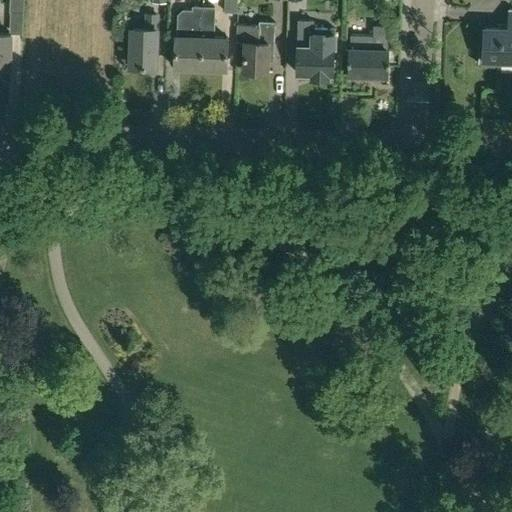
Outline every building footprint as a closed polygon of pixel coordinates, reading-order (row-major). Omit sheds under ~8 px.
[(10,0),(10,11),(24,12),(24,0),(10,0)] [(226,0),(226,12),(238,12),(238,0),(226,0)] [(289,0),(289,8),(303,9),(303,0),(289,0)] [(175,67),(201,68),(203,6),(193,6),(193,10),(183,10),(179,14),(178,35),(176,35),(175,67)] [(203,6),(201,68),(227,69),(228,37),(214,36),(215,7),(203,6)] [(495,66),(495,61),(511,61),(511,8),(510,8),(509,28),(485,27),(484,49),(479,49),(479,65),(495,66)] [(155,67),(157,15),(148,14),(147,28),(133,28),(131,66),(155,67)] [(314,20),(299,19),(297,73),(333,74),(334,49),(335,48),(336,28),(314,27),(314,20)] [(237,42),(245,42),(244,70),(268,71),(268,60),(273,60),(275,21),(260,21),(259,24),(238,23),(237,42)] [(388,76),(389,25),(373,25),(373,35),(350,35),(349,75),(388,76)] [(0,67),(11,67),(12,34),(0,33),(0,67)] [(274,107),(284,107),(284,84),(274,84),(274,107)]
